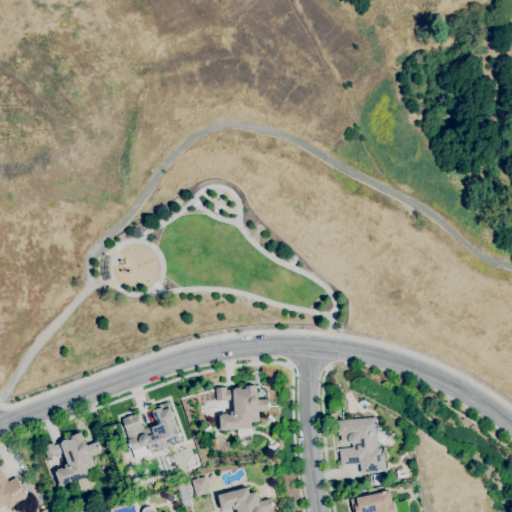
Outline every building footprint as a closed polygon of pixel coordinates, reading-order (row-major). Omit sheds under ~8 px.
[(218,431),(217,416),(220,416),(220,415),(223,415),(223,413),(228,413),(228,414),(231,414),(231,411),(235,411),(234,399),(217,400),(216,387),(227,387),(227,389),(235,389),(235,387),(241,387),(242,389),(246,388),(246,386),(256,385),(256,394),(257,395),(259,396),(260,399),(269,398),(270,403),(271,403),(271,407),(270,407),(270,410),(260,411),(260,421),(259,421),(259,422),(252,422),(252,428),(221,430),(221,431),(218,431)] [(150,451),(147,445),(131,451),(130,447),(129,447),(128,444),(129,443),(128,439),(121,418),(137,413),(141,426),(142,425),(143,429),(151,426),(151,427),(158,424),(156,419),(155,420),(152,411),(154,410),(153,408),(167,402),(170,409),(169,409),(179,432),(180,432),(181,435),(180,436),(181,439),(170,444),(171,446),(158,451),(157,448),(150,451)] [(358,472),(358,463),(339,465),(337,448),(350,447),(350,444),(348,443),(346,441),(339,442),(338,434),(336,434),(334,420),(374,417),(374,419),(375,419),(376,431),(381,430),(382,445),(381,445),(383,470),(358,472)] [(60,485),(56,472),(58,471),(58,469),(62,468),(62,469),(66,468),(65,465),(68,463),(64,452),(47,458),(43,446),(53,443),(54,445),(60,443),(60,442),(62,442),(62,440),(67,439),(68,440),(72,438),(71,436),(81,432),(84,441),(86,442),(87,443),(87,444),(88,444),(97,442),(98,446),(100,446),(101,448),(99,449),(101,452),(91,456),(94,465),(86,468),(88,474),(60,485)] [(191,469),(185,468),(188,456),(194,457),(191,469)] [(163,470),(159,465),(161,460),(167,458),(171,463),(169,468),(163,470)] [(0,511),(0,469),(8,482),(15,477),(22,487),(23,486),(27,492),(25,493),(27,496),(9,509),(11,511),(0,511)] [(80,490),(77,480),(89,476),(92,485),(80,490)] [(196,496),(191,480),(205,476),(206,480),(209,480),(210,484),(207,485),(209,493),(196,496)] [(237,511),(237,509),(233,510),(233,506),(230,507),(230,508),(224,510),(224,508),(221,509),(219,509),(216,496),(218,495),(248,487),(250,493),(255,492),(258,491),(260,501),(270,498),(271,502),(273,502),(274,505),(272,506),(273,509),(263,511),(237,511)] [(352,511),(350,499),(356,497),(382,492),(382,491),(385,491),(390,490),(392,502),(394,501),(396,511),(352,511)]
